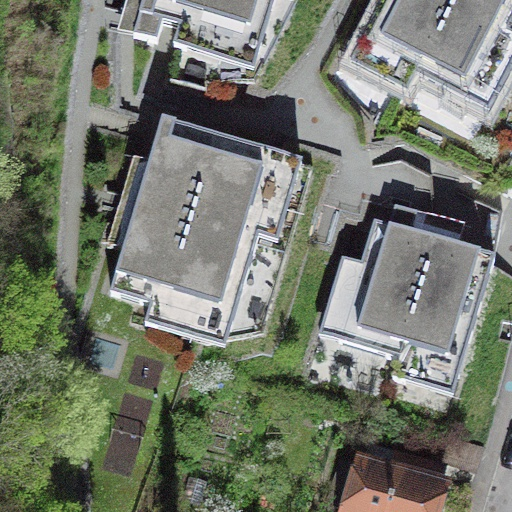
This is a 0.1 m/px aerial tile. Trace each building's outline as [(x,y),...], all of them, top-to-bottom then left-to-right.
[(144,0),(133,38),(157,45),(163,26),(180,31),(174,49),(187,53),(193,34),(259,54),(275,0),(144,0)] [(511,0),(385,0),(361,49),(404,71),(395,89),(406,95),(415,76),(472,106),(502,48),(511,52),(511,37),(509,35),(511,28),(511,0)] [(301,165),(162,124),(150,167),(111,296),(152,307),(146,327),(158,330),(163,311),(231,331),(278,174),(297,180),(301,165)] [(389,229),(374,225),(361,269),(342,263),(339,275),(358,281),(339,344),(399,362),(393,381),(406,385),(412,366),(458,380),(494,260),(445,246),(411,235),(417,214),(395,208),(389,229)] [(360,462),(344,511),(448,511),(455,492),(360,462)]
